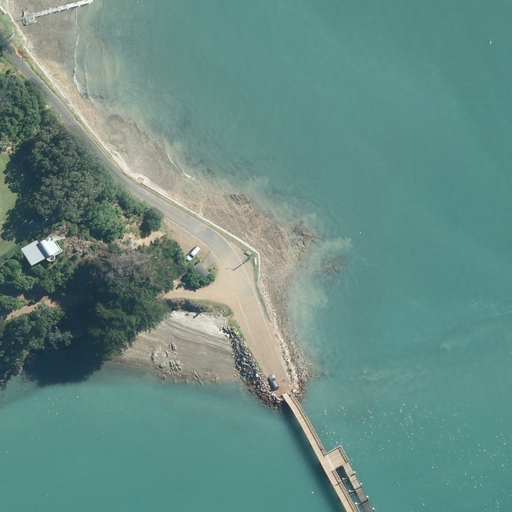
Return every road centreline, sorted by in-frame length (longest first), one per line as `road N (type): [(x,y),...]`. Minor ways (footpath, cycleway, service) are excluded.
road 1 (tertiary): [(0,43),(106,169),(204,234),(234,271)]
road 2 (residential): [(234,271),(204,292),(120,291),(0,310)]
